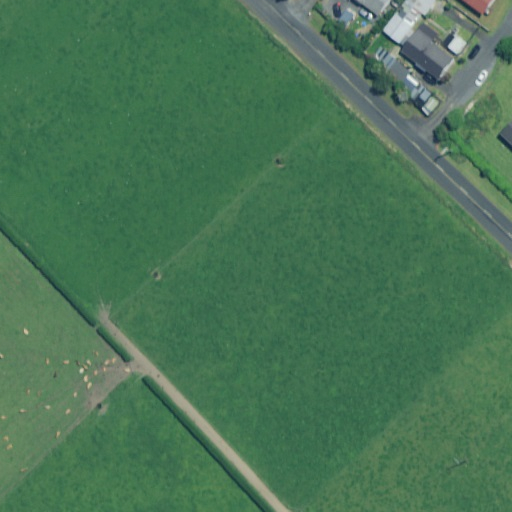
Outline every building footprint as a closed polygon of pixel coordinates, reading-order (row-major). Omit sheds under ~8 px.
[(393,0),(361,0),(382,16),(393,0)] [(434,0),(408,0),(386,31),(403,44),(434,0)] [(495,0),(465,0),(484,15),(495,0)] [(455,58),(433,42),(439,34),(426,24),(417,36),(405,53),(440,79),(455,58)] [(413,71),(398,58),(385,72),(412,97),(425,82),(413,71)] [(441,104),(433,97),(423,107),(431,115),(441,104)] [(511,127),(499,142),(511,155),(511,127)]
